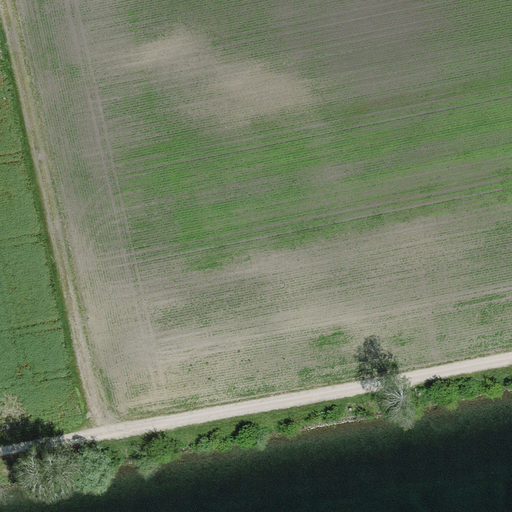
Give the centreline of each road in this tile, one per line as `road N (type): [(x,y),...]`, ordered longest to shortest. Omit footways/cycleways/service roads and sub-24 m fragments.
road 1 (track): [(511,355),(0,457)]
road 2 (track): [(0,10),(99,437)]
